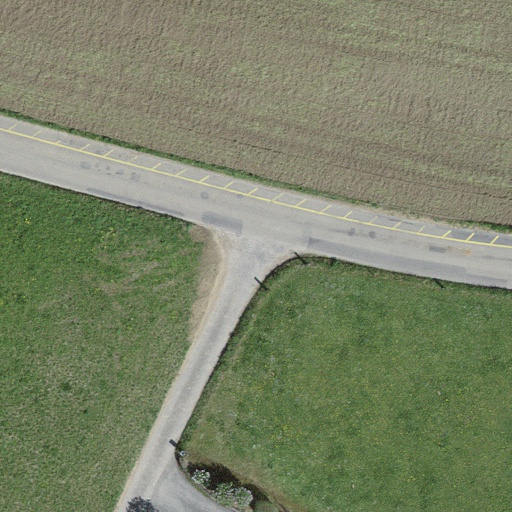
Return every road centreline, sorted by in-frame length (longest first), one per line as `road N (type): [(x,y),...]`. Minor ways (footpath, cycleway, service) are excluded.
road 1 (unclassified): [(268,218),(133,511)]
road 2 (tertiary): [(268,218),(0,146)]
road 3 (tertiary): [(511,267),(395,250),(268,218)]
